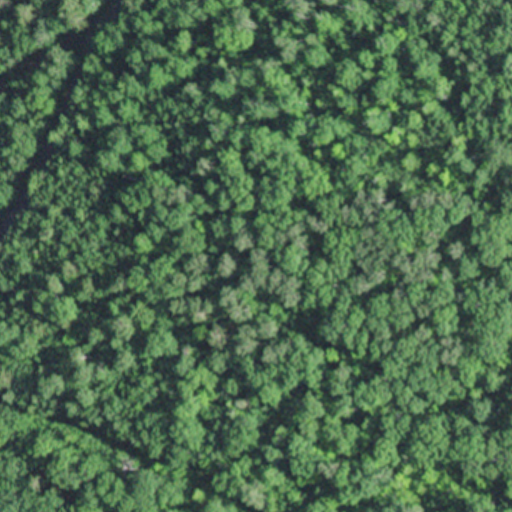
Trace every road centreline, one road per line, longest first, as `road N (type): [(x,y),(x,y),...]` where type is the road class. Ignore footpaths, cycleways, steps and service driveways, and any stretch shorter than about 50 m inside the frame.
road 1 (residential): [(286,511),(216,472),(0,383)]
road 2 (residential): [(0,252),(129,0)]
